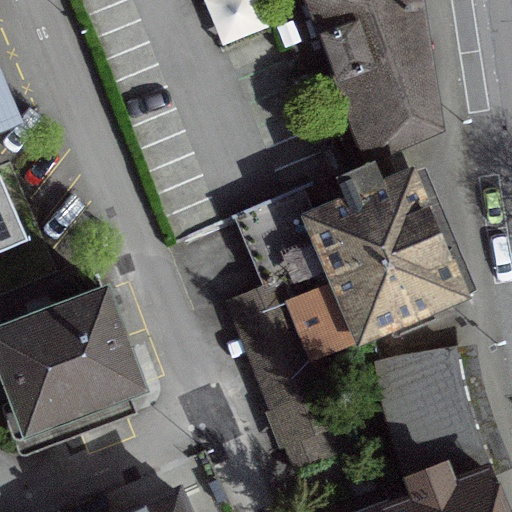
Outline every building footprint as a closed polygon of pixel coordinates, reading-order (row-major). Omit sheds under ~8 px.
[(436,135),(414,0),(304,0),(312,21),(316,21),(335,75),(356,67),(383,158),(436,135)] [(0,255),(25,245),(0,187),(0,120),(12,116),(0,88),(0,255)] [(328,392),(313,361),(461,300),(409,177),(308,222),(296,195),(240,219),(270,290),(227,306),(270,414),(328,392)] [(124,397),(138,392),(102,296),(0,334),(0,370),(19,418),(3,425),(17,460),(132,416),(124,397)] [(459,381),(454,351),(376,365),(393,444),(416,504),(395,511),(500,511),(492,491),(487,478),(491,477),(470,422),(459,381)] [(294,473),(351,450),(328,392),(270,414),(294,473)] [(179,511),(174,499),(144,511),(179,511)]
